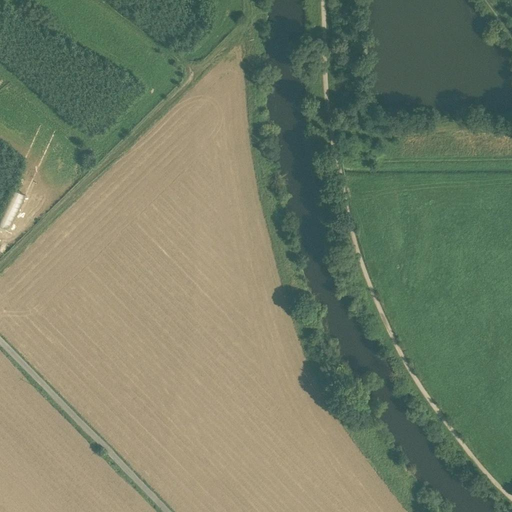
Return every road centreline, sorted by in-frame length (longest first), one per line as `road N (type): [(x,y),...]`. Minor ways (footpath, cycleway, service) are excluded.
road 1 (track): [(331,0),(338,133),(368,265),(417,378),(511,496)]
road 2 (track): [(250,33),(0,279)]
road 3 (track): [(169,511),(0,339)]
road 4 (track): [(204,77),(106,0)]
